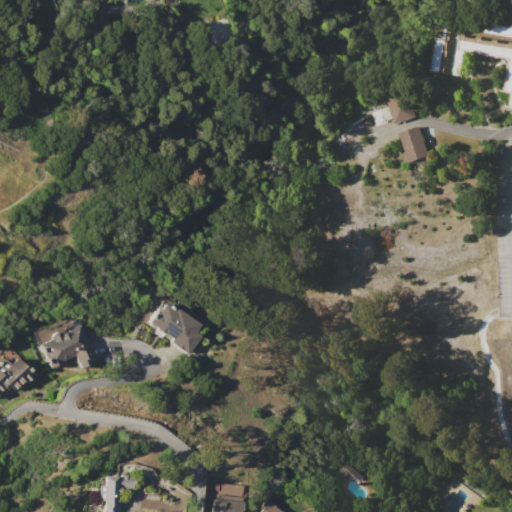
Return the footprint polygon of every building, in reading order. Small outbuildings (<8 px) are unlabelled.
[(511,28),(511,105),(509,105),(511,90),(503,89),(508,59),(463,51),(459,73),(429,68),(434,36),(439,37),(442,17),(511,28)] [(395,124),(386,93),(407,86),(417,117),(395,124)] [(419,127),(428,156),(407,163),(398,133),(419,127)] [(185,354),(145,325),(162,302),(173,310),(176,307),(198,324),(192,332),(198,337),(185,354)] [(37,345),(49,340),(47,337),(67,328),(68,331),(78,327),(92,357),(88,359),(89,362),(77,367),(71,355),(57,361),(59,363),(48,368),(37,345)] [(0,375),(1,377),(18,362),(35,380),(27,388),(24,384),(7,400),(2,396),(0,398),(0,375)] [(347,460),(366,476),(360,482),(342,467),(347,460)] [(101,477),(116,477),(116,474),(124,474),(124,477),(129,477),(129,493),(121,493),(121,486),(113,486),(113,487),(116,487),(116,493),(114,493),(114,498),(115,498),(115,503),(114,503),(114,511),(102,511),(101,501),(96,501),(95,485),(101,485),(101,477)] [(209,511),(211,499),(241,502),(239,511),(209,511)] [(255,511),(263,500),(281,511),(255,511)]
